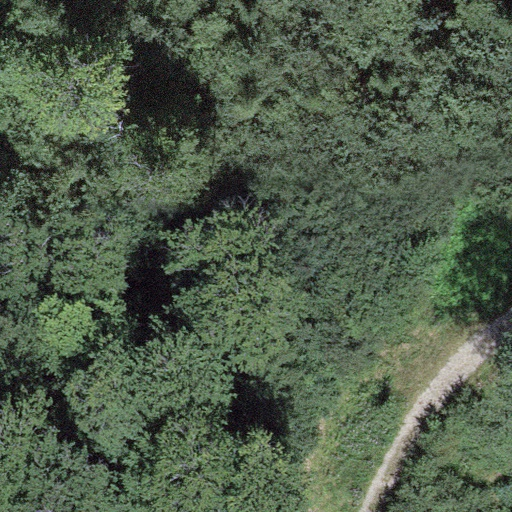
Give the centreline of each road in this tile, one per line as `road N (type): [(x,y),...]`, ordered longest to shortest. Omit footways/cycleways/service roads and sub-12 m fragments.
road 1 (track): [(511,43),(471,194),(458,297),(469,359)]
road 2 (track): [(378,511),(469,359),(511,325)]
